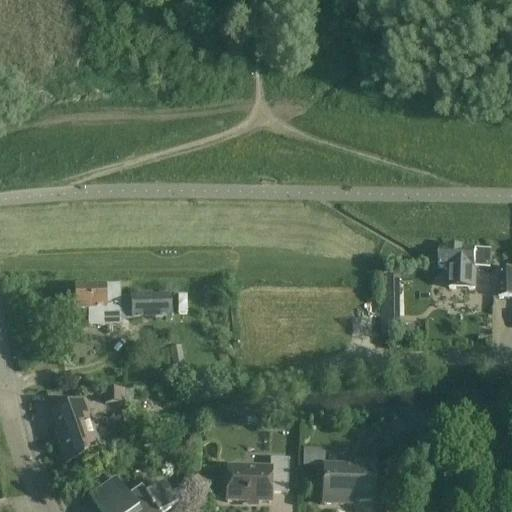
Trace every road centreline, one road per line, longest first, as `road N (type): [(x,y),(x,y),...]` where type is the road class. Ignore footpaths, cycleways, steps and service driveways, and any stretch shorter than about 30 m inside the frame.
road 1 (track): [(259,106),(242,127),(39,197)]
road 2 (track): [(478,201),(280,127),(259,106)]
road 3 (residential): [(511,363),(370,365),(359,325)]
